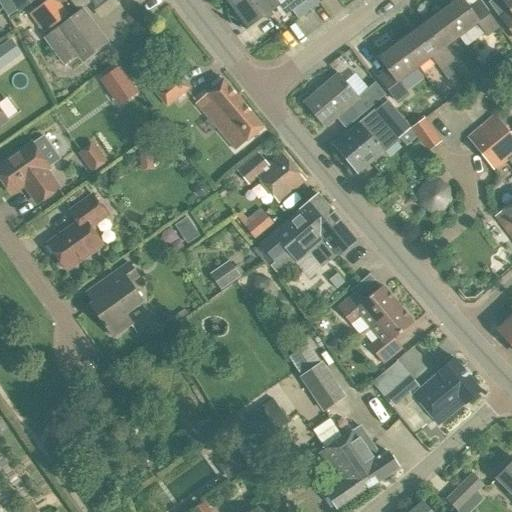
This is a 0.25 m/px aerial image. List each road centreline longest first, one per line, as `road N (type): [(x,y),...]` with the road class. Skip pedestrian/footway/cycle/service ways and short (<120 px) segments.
road 1 (tertiary): [(466,333),(261,93)]
road 2 (residential): [(370,511),(511,387)]
road 3 (residential): [(93,374),(0,235)]
road 4 (residential): [(261,93),(390,0)]
road 5 (tertiary): [(261,93),(185,0)]
